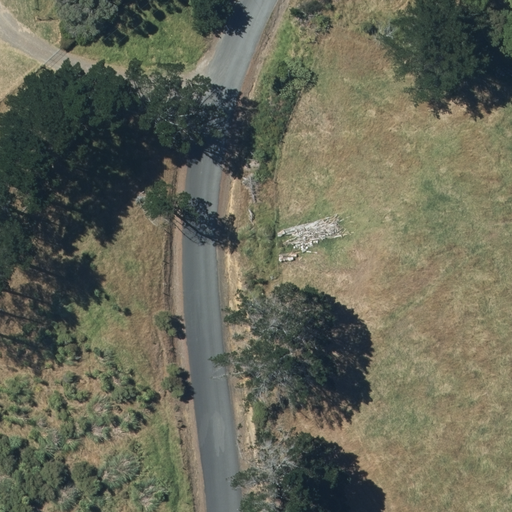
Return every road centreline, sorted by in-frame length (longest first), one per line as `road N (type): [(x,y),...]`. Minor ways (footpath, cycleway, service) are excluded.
road 1 (unclassified): [(223,511),(204,284),(213,132),(261,0)]
road 2 (track): [(234,64),(109,80),(9,47),(0,33)]
